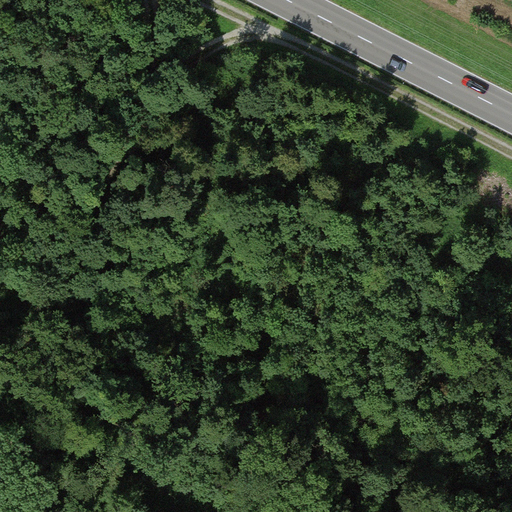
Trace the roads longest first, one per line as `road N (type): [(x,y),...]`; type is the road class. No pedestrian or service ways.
road 1 (track): [(0,435),(165,143),(235,83),(317,56)]
road 2 (track): [(511,154),(205,0)]
road 3 (primary): [(289,0),(511,112)]
road 4 (track): [(165,143),(166,21),(158,0)]
